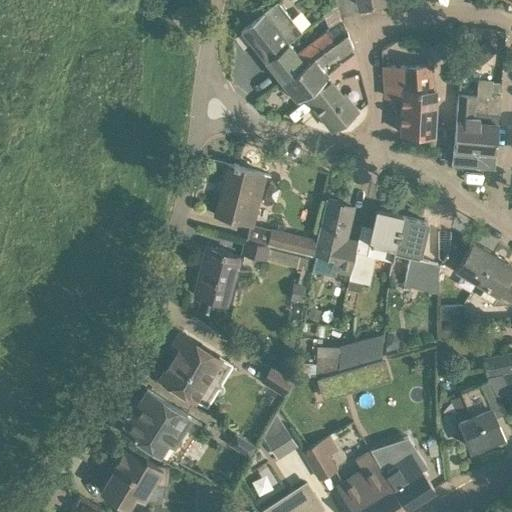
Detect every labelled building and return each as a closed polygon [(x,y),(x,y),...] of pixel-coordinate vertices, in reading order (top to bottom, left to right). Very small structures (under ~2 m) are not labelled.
[(288,17),(277,2),(274,4),(273,3),(272,4),(273,5),(240,30),(265,60),(288,43),(280,33),(293,23),(288,17)] [(336,3),(327,11),(323,14),(333,27),(326,32),(297,54),(288,43),(265,60),(281,81),(346,32),(347,32),(342,21),(336,3)] [(450,35),(450,40),(463,41),(464,29),(461,29),(457,29),(451,28),(451,31),(450,35)] [(347,32),(346,32),(281,81),(290,92),(303,82),(308,88),(326,74),(319,64),(336,53),(339,57),(352,47),(347,33),(347,32)] [(465,33),(463,52),(473,53),(479,46),(472,41),(473,33),(465,33)] [(479,46),(473,53),(471,54),(482,65),(498,48),(488,38),(479,46)] [(402,98),(400,133),(434,135),(436,91),(433,90),(432,65),(384,67),(386,98),(402,98)] [(303,82),(290,92),(298,102),(305,96),(331,130),(357,110),(346,96),(344,98),(326,74),(308,88),(303,82)] [(492,82),(491,93),(458,90),(451,163),(493,167),(501,83),(492,82)] [(253,224),(266,175),(270,176),(270,175),(238,167),(239,165),(233,164),(233,166),(227,164),(222,183),(225,184),(222,195),(219,194),(214,213),(237,219),(253,224)] [(326,198),(317,240),(315,253),(340,259),(338,268),(349,271),(355,250),(357,241),(345,238),(353,207),(342,205),(343,202),(326,198)] [(393,253),(402,216),(376,210),(367,253),(355,250),(349,271),(349,277),(369,282),(375,256),(391,260),(393,253)] [(403,284),(438,292),(437,263),(419,258),(427,222),(402,216),(393,253),(409,257),(403,284)] [(314,255),(315,253),(317,240),(272,230),(269,245),(314,255)] [(463,255),(449,246),(450,230),(438,230),(439,258),(456,268),(450,277),(460,282),(465,274),(477,281),(493,254),(471,241),(463,255)] [(268,247),(269,245),(245,240),(244,240),(241,255),(265,261),(265,259),(268,247)] [(206,247),(202,263),(194,294),(221,300),(225,284),(229,285),(237,255),(206,247)] [(310,258),(268,247),(265,259),(300,268),(297,283),(304,284),(310,258)] [(480,295),(493,303),(511,303),(511,301),(511,265),(493,254),(477,281),(486,286),(480,295)] [(305,284),(304,284),(297,283),(292,282),(289,300),(303,302),(305,284)] [(440,319),(463,318),(463,305),(440,306),(440,319)] [(309,307),(306,316),(319,320),(322,311),(309,307)] [(206,406),(232,363),(181,332),(175,342),(180,345),(160,377),(206,406)] [(381,354),(382,332),(339,343),(339,345),(338,367),(381,354)] [(386,346),(386,352),(397,349),(397,347),(398,347),(398,340),(394,334),(386,333),(385,346),(386,346)] [(338,367),(339,345),(299,344),(297,360),(303,360),(302,378),(319,372),(338,367)] [(501,373),(511,371),(511,352),(483,359),(487,376),(501,373)] [(261,381),(284,395),(292,380),(270,367),(261,381)] [(342,380),(338,367),(319,372),(325,393),(362,382),(360,375),(342,380)] [(487,376),(489,380),(496,394),(497,396),(497,397),(498,397),(510,391),(501,373),(487,376)] [(456,419),(459,427),(461,426),(470,448),(475,446),(476,448),(487,444),(486,442),(502,435),(487,400),(497,396),(489,380),(460,391),(469,414),(456,419)] [(147,388),(139,401),(130,414),(128,414),(126,415),(125,415),(124,416),(123,417),(122,418),(122,419),(122,420),(121,421),(121,422),(121,423),(122,424),(122,426),(123,426),(121,429),(159,453),(176,462),(201,423),(147,388)] [(261,438),(273,458),(291,446),(279,427),(261,438)] [(228,444),(248,457),(255,446),(235,433),(228,444)] [(320,477),(337,467),(329,455),(338,449),(329,434),(303,450),(320,477)] [(110,463),(114,465),(99,489),(127,506),(134,493),(143,498),(162,467),(145,456),(143,459),(121,446),(110,463)] [(388,450),(375,459),(405,507),(434,489),(421,470),(417,473),(409,461),(398,468),(388,450)] [(398,511),(405,507),(375,459),(335,484),(353,511),(398,511)] [(198,511),(217,511),(219,489),(200,488),(198,511)] [(319,511),(318,510),(323,507),(315,495),(306,501),(313,511),(319,511)]
